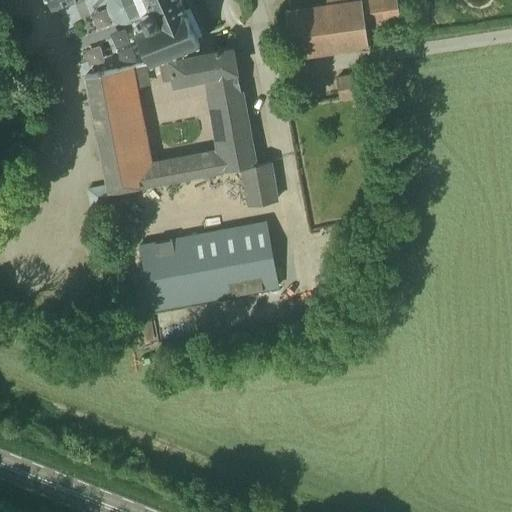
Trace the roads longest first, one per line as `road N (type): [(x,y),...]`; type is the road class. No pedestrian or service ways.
road 1 (unclassified): [(254,0),(272,55),(286,71),(511,35)]
road 2 (primary): [(0,460),(133,511)]
